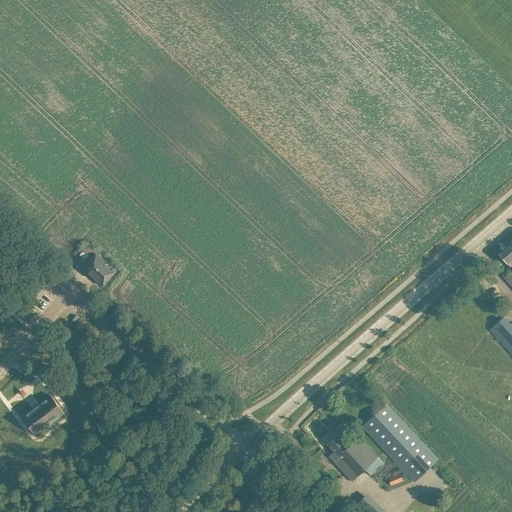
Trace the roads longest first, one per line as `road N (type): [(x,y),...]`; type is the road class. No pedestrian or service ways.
road 1 (secondary): [(246,446),(511,213)]
road 2 (unclassified): [(246,446),(0,232)]
